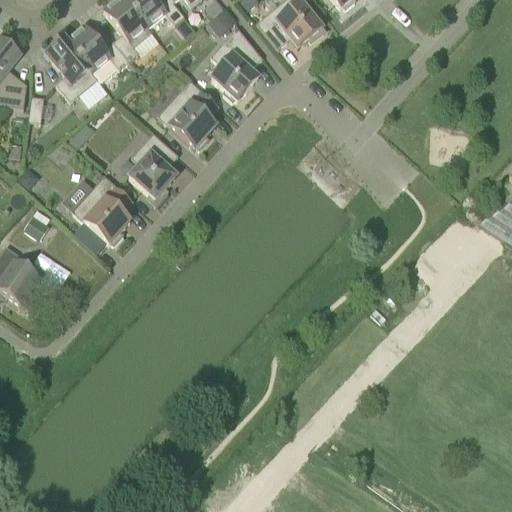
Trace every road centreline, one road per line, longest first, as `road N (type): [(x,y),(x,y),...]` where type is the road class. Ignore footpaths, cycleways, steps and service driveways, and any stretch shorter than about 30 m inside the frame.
road 1 (residential): [(116,281),(288,84),(354,145)]
road 2 (residential): [(354,145),(484,0)]
